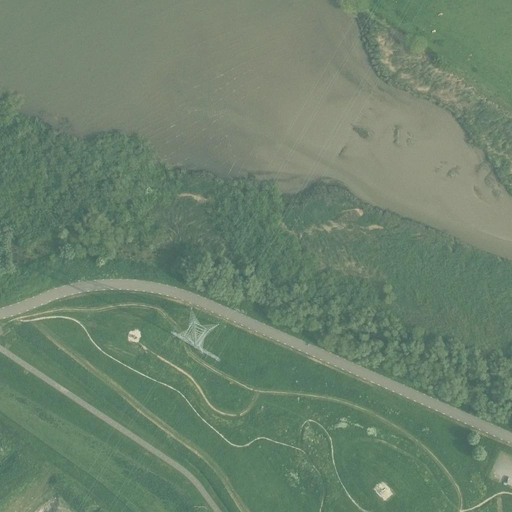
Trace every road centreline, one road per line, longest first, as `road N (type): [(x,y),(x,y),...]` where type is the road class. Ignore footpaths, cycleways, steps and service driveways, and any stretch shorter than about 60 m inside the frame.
road 1 (unclassified): [(511,439),(169,291),(95,285),(0,314)]
road 2 (track): [(303,451),(265,438),(230,444),(176,390),(110,357),(74,320),(0,329)]
road 3 (unknown): [(0,333),(26,325),(187,434),(242,511)]
